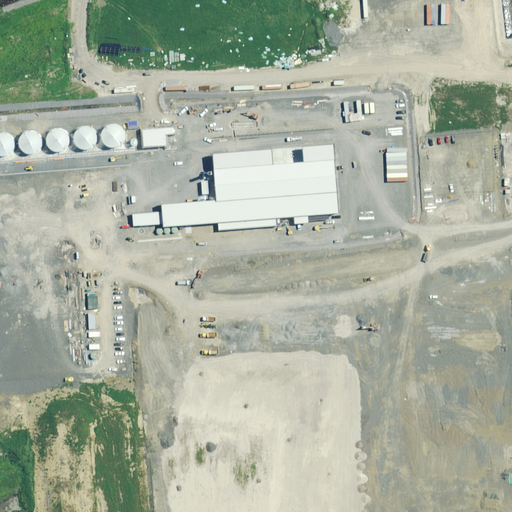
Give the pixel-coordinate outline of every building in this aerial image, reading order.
[(106,143),(109,146),(112,148),(116,148),(120,147),(124,145),(126,142),(128,138),(128,134),(126,130),(124,127),(120,125),(116,124),(112,125),(109,126),(106,129),(104,132),(104,136),(104,139),(106,143)] [(76,142),(78,146),(82,148),(86,150),(90,150),(94,148),(97,145),(99,142),(99,138),(99,134),(97,130),(94,127),(90,126),(86,126),(83,126),(79,128),(77,131),(76,135),(75,138),(76,142)] [(51,147),(54,150),(58,152),(62,152),(66,151),(69,149),(72,146),(73,142),(73,138),(72,134),(69,131),(66,129),(62,128),(58,128),(54,130),(52,132),(50,136),(49,139),(49,143),(51,147)] [(22,149),(25,152),(29,153),(33,154),(37,153),(40,151),(43,148),(44,144),(44,140),(43,136),(40,133),(37,131),(33,130),(29,130),(25,132),(23,134),(21,138),(20,141),(20,145),(22,149)] [(0,155),(2,156),(6,155),(9,153),(12,150),(13,146),(13,142),(12,138),(9,135),(5,133),(1,132),(0,132),(0,155)] [(341,213),(335,144),(305,146),(306,159),(276,162),(275,149),(217,154),(221,200),(162,205),(163,210),(133,213),(134,225),(162,223),(163,229),(341,213)] [(75,209),(71,167),(61,168),(64,201),(62,202),(63,210),(75,209)] [(428,363),(424,351),(405,357),(409,369),(428,363)]
